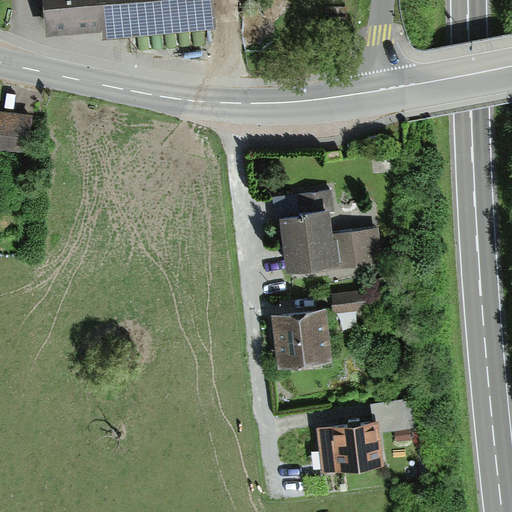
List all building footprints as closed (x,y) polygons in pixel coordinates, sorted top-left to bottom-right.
[(43,0),(47,38),(100,33),(101,43),(219,32),(216,0),(43,0)] [(0,149),(27,153),(33,116),(0,111),(0,149)] [(281,220),(287,274),(337,268),(330,214),(335,213),(331,189),(272,198),(275,221),(281,220)] [(380,227),(332,234),(337,268),(385,261),(380,227)] [(335,314),(364,310),(361,289),(332,293),(335,314)] [(277,369),(333,362),(327,309),(270,316),(277,369)] [(377,421),(319,428),(323,467),(377,461),(373,429),(413,425),(410,397),(375,401),(377,421)]
